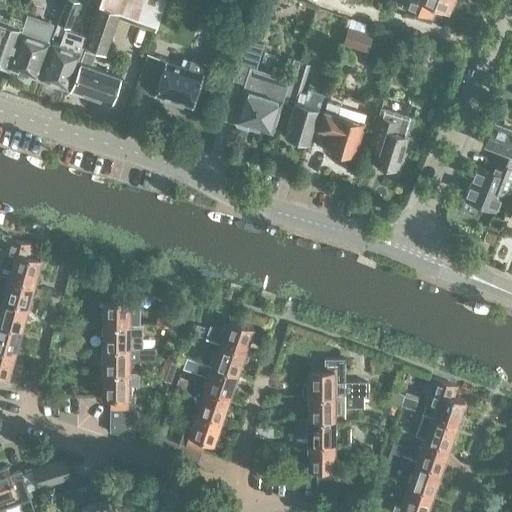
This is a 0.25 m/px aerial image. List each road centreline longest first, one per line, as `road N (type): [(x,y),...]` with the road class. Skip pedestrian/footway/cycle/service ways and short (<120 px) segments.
road 1 (tertiary): [(408,249),(262,207),(170,163),(0,110)]
road 2 (residential): [(408,249),(506,0)]
road 3 (residential): [(224,488),(22,418)]
road 4 (residential): [(224,488),(279,326)]
road 5 (residential): [(22,418),(66,255)]
